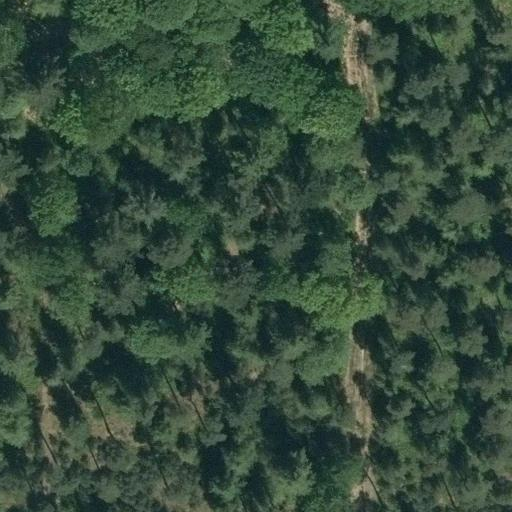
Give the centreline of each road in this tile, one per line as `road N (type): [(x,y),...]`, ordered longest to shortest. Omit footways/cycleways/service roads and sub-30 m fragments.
road 1 (track): [(389,511),(407,0)]
road 2 (track): [(0,40),(138,0)]
